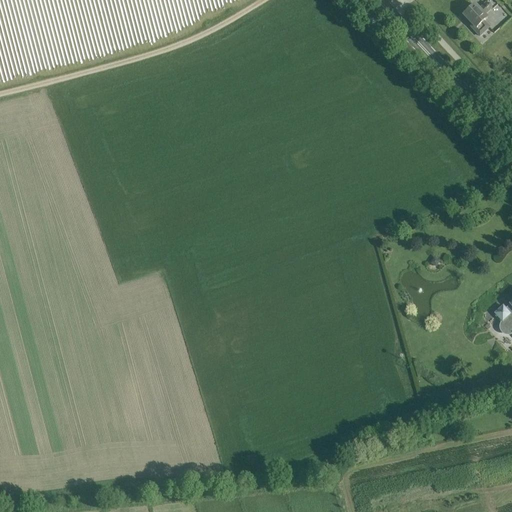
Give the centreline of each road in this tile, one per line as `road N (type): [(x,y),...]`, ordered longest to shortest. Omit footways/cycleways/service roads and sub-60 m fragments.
road 1 (track): [(0,92),(201,36),(263,0)]
road 2 (primary): [(511,145),(376,0)]
